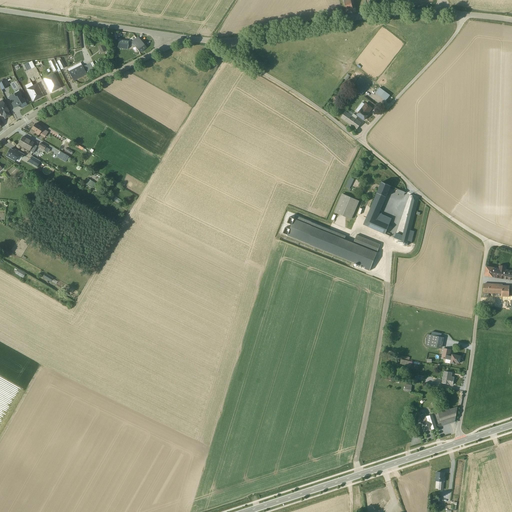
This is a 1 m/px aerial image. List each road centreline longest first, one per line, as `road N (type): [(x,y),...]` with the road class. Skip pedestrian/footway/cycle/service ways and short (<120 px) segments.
road 1 (track): [(285,208),(374,239),(387,252),(358,475)]
road 2 (primary): [(246,511),(459,442)]
road 3 (unclassified): [(228,43),(376,13),(441,13)]
road 4 (unclassified): [(487,241),(459,442)]
road 5 (unclassified): [(0,138),(158,51),(172,35)]
road 6 (unclassified): [(0,10),(172,35)]
road 7 (unclassified): [(358,140),(465,14)]
road 8 (unclassified): [(358,140),(487,241)]
road 9 (unclassified): [(228,43),(358,140)]
